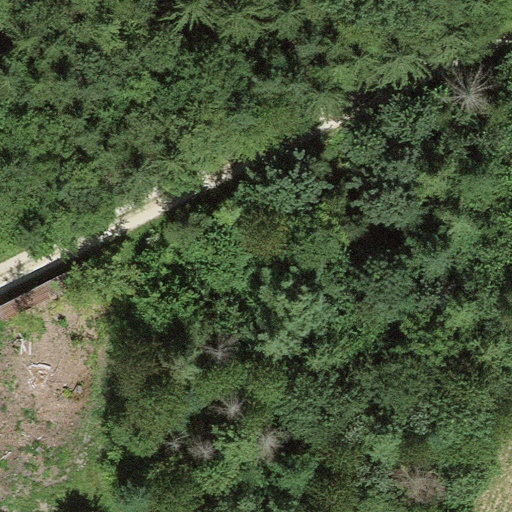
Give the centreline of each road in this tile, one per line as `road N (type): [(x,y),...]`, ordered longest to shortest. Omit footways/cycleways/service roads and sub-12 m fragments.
road 1 (track): [(0,277),(511,26)]
road 2 (track): [(118,220),(92,509),(0,464)]
